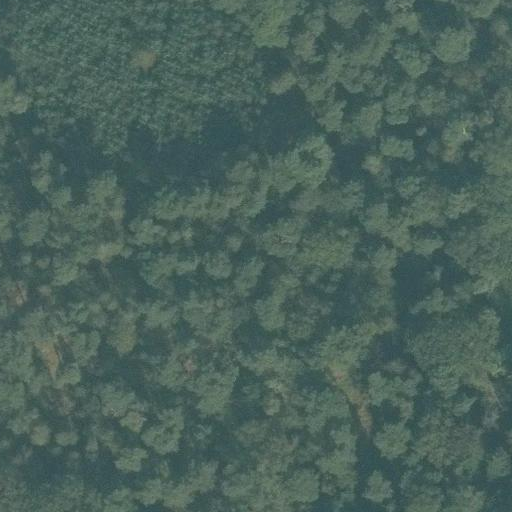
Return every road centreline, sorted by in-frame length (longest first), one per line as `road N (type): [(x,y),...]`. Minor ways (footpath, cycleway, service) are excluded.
road 1 (track): [(369,0),(258,511)]
road 2 (track): [(419,328),(0,239)]
